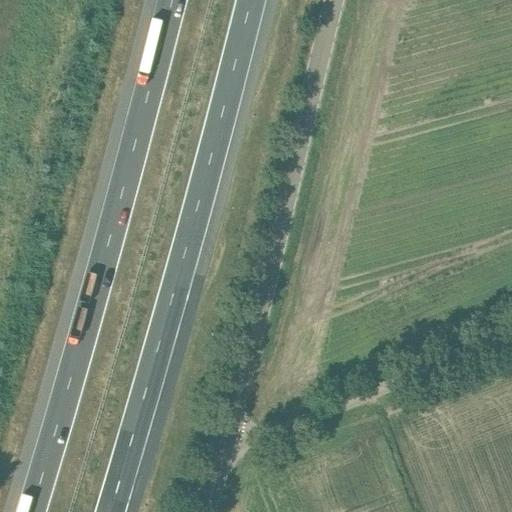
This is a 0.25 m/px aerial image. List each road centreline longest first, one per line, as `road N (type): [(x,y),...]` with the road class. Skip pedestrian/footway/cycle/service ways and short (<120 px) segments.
road 1 (motorway): [(161,0),(17,511)]
road 2 (motorway): [(103,511),(239,0)]
road 3 (unclassified): [(230,429),(334,0)]
road 4 (unclassified): [(230,429),(260,436),(511,333)]
